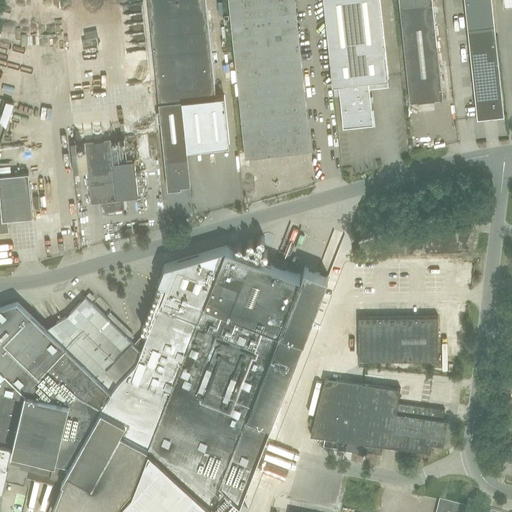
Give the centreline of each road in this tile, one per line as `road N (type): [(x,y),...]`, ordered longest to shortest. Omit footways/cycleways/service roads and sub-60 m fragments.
road 1 (unclassified): [(0,285),(505,153)]
road 2 (unclassified): [(471,459),(505,153)]
road 3 (unclassified): [(471,459),(410,479),(304,460)]
